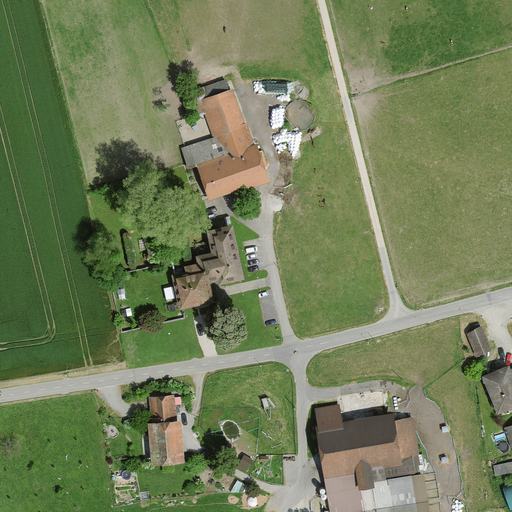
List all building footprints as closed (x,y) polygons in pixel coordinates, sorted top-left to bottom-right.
[(208,201),(266,180),(233,86),(197,99),(216,154),(194,162),(208,201)] [(178,308),(209,301),(203,275),(218,271),(220,282),(242,277),(229,222),(206,227),(211,250),(197,253),(199,262),(168,269),(178,308)] [(474,357),(489,351),(479,322),(463,328),(474,357)] [(505,361),(477,373),(495,415),(511,407),(511,364),(508,366),(505,361)] [(148,463),(182,460),(178,416),(175,416),(173,393),(149,395),(151,419),(144,420),(148,463)] [(386,506),(415,502),(410,472),(404,473),(402,454),(419,452),(413,414),(393,416),(391,403),(312,414),(321,477),(354,472),(356,487),(383,483),(386,506)] [(511,421),(502,424),(511,455),(511,421)] [(247,470),(251,462),(242,457),(238,465),(247,470)] [(509,461),(494,463),(495,471),(510,469),(509,461)] [(509,507),(511,506),(511,480),(503,483),(509,507)]
